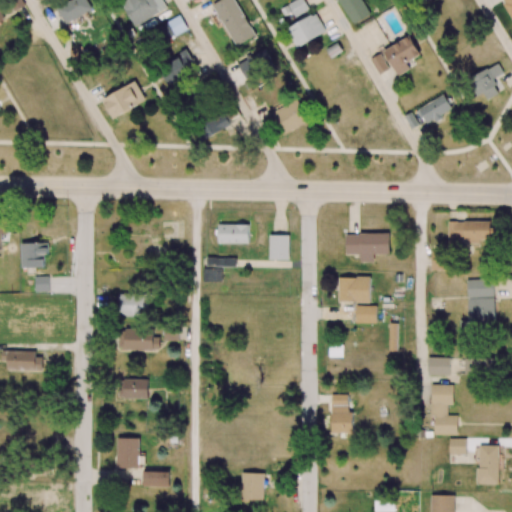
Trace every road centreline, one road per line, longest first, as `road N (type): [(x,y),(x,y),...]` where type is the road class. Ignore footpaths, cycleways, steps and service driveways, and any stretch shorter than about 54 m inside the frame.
road 1 (tertiary): [(0,185),(511,195)]
road 2 (residential): [(84,511),(87,187)]
road 3 (residential): [(310,511),(309,191)]
road 4 (residential): [(428,193),(423,156),(331,0)]
road 5 (residential): [(30,0),(118,148),(127,188)]
road 6 (residential): [(179,0),(245,109)]
